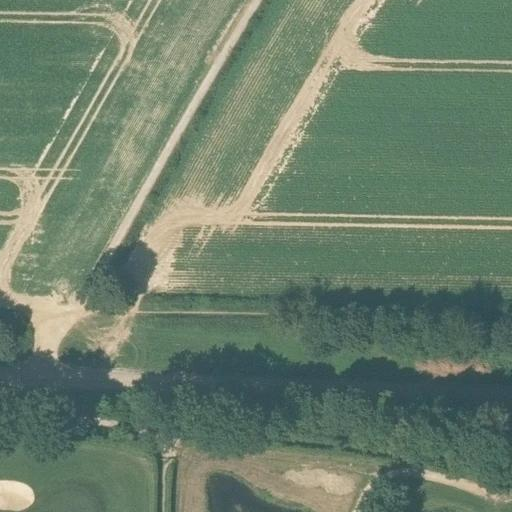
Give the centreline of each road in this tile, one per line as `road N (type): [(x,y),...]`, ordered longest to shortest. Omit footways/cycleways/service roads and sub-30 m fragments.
road 1 (unclassified): [(511,397),(0,380)]
road 2 (track): [(511,323),(269,313),(71,316)]
road 3 (track): [(258,0),(71,316)]
road 4 (track): [(12,395),(161,441)]
